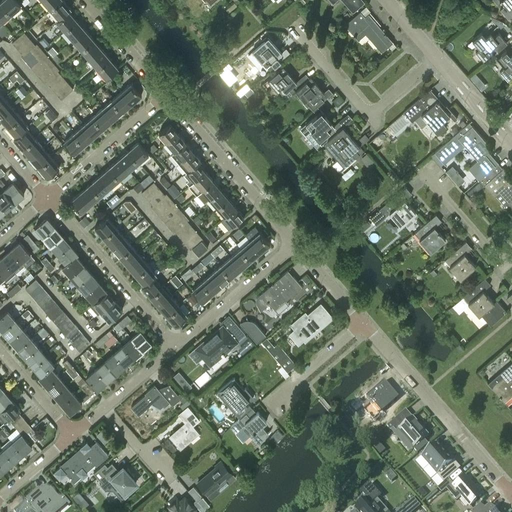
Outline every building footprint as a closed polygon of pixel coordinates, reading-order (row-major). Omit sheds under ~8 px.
[(11,14),(21,5),(15,0),(2,0),(1,2),(11,14)] [(42,0),(50,9),(60,0),(42,0)] [(68,10),(71,9),(63,0),(60,0),(50,9),(58,19),(68,10)] [(364,2),(362,0),(331,0),(333,1),(334,0),(343,0),(354,12),(364,2)] [(511,0),(492,0),(496,4),(501,0),(504,4),(500,8),(508,17),(511,14),(511,0)] [(0,20),(1,22),(11,14),(1,2),(0,2),(0,20)] [(76,20),(68,10),(58,19),(56,21),(64,30),(76,20)] [(368,13),(365,16),(360,11),(345,24),(358,40),(366,33),(382,52),(393,42),(368,13)] [(73,40),(85,29),(76,20),(64,30),(73,40)] [(81,49),(93,39),(85,29),(73,40),(81,49)] [(37,43),(35,45),(24,32),(12,42),(23,55),(22,57),(44,83),(46,81),(61,99),(73,88),(57,70),(59,69),(37,43)] [(490,33),(485,37),(481,32),(472,40),(480,49),(475,54),(483,63),(492,55),(489,50),(493,47),(497,51),(506,43),(498,33),(493,37),(490,33)] [(253,50),(248,54),(253,60),(256,57),(265,67),(266,66),(270,70),(285,57),(266,35),(262,39),(263,41),(253,50)] [(89,59),(101,48),(93,39),(81,49),(89,59)] [(97,68),(109,58),(101,48),(89,59),(97,68)] [(511,52),(509,55),(505,51),(496,59),(503,68),(499,72),(507,81),(511,77),(511,52)] [(106,78),(118,67),(109,58),(97,68),(106,78)] [(296,90),(300,86),(283,67),(268,80),(273,86),(272,87),(280,96),(281,95),(285,99),(296,90)] [(16,70),(8,77),(13,82),(17,79),(20,83),(24,79),(16,70)] [(317,106),(328,97),(311,77),(300,86),(296,90),(300,96),(299,97),(307,107),(309,106),(313,110),(317,106)] [(138,79),(132,84),(139,92),(144,87),(138,79)] [(249,81),(242,87),(244,92),(252,85),(249,81)] [(132,103),(141,95),(139,92),(132,84),(131,82),(121,91),(132,103)] [(446,105),(445,106),(430,89),(404,112),(412,122),(415,119),(422,127),(427,123),(437,135),(447,127),(442,122),(450,115),(454,120),(458,118),(446,105)] [(122,111),(132,103),(121,91),(112,99),(122,111)] [(0,116),(12,107),(3,97),(0,99),(0,116)] [(113,120),(122,111),(112,99),(102,107),(113,120)] [(317,106),(313,110),(316,114),(321,110),(317,106)] [(0,117),(8,127),(20,116),(12,107),(0,116),(0,117)] [(103,128),(113,120),(102,107),(92,116),(103,128)] [(326,107),(323,110),(334,124),(338,121),(326,107)] [(306,123),(300,129),(317,148),(322,143),(323,143),(327,139),(338,130),(342,126),(352,118),(347,113),(338,121),(334,124),(333,124),(321,110),(316,114),(306,123)] [(26,128),(28,126),(20,116),(8,127),(16,136),(26,128)] [(93,136),(103,128),(92,116),(83,124),(93,136)] [(469,122),(434,152),(444,163),(464,145),(477,160),(468,168),(478,180),(479,179),(492,168),(498,163),(488,151),(488,150),(489,149),(489,148),(489,147),(489,146),(488,145),(488,143),(487,142),(469,122)] [(166,142),(177,133),(169,123),(158,133),(166,142)] [(84,145),(93,136),(83,124),(73,133),(84,145)] [(364,142),(360,137),(356,141),(342,126),(338,130),(323,143),(322,143),(344,168),(364,150),(360,146),(364,142)] [(34,137),(26,128),(16,136),(14,138),(22,148),(34,137)] [(74,153),(84,145),(73,133),(64,141),(74,153)] [(174,151),(185,142),(177,133),(166,142),(173,151),(174,151)] [(30,157),(42,147),(34,137),(22,148),(30,157)] [(138,162),(148,154),(137,141),(128,150),(138,162)] [(178,162),(192,150),(185,142),(174,151),(173,151),(170,153),(178,162)] [(153,144),(149,147),(153,152),(157,148),(153,144)] [(39,167),(51,156),(42,147),(30,157),(39,167)] [(129,170),(138,162),(128,150),(118,158),(129,170)] [(197,162),(199,159),(192,150),(178,162),(186,171),(197,162)] [(371,158),(366,153),(362,157),(367,162),(371,158)] [(47,177),(59,166),(51,156),(39,167),(47,177)] [(119,179),(129,170),(118,158),(108,167),(119,179)] [(186,171),(183,174),(187,179),(185,181),(188,185),(194,180),(205,171),(197,162),(186,171)] [(109,187),(119,179),(108,167),(99,175),(109,187)] [(480,180),(467,192),(471,196),(484,185),(485,183),(494,194),(498,191),(499,192),(496,195),(505,206),(508,203),(511,199),(511,178),(503,168),(497,173),(492,168),(479,179),(480,180)] [(196,194),(212,180),(205,171),(194,180),(188,185),(196,194)] [(100,195),(109,187),(99,175),(89,183),(100,195)] [(159,179),(167,187),(170,184),(163,176),(159,179)] [(462,177),(456,182),(462,188),(468,184),(462,177)] [(209,198),(220,189),(212,180),(196,194),(204,203),(209,199),(209,198)] [(15,202),(24,194),(12,182),(3,189),(15,202)] [(165,193),(164,194),(153,182),(141,192),(152,205),(150,206),(173,232),(174,231),(190,248),(201,238),(186,220),(188,219),(165,193)] [(90,204),(100,195),(89,183),(80,192),(90,204)] [(405,200),(412,194),(406,187),(370,218),(376,225),(377,224),(390,213),(400,225),(416,212),(405,200)] [(0,203),(6,210),(15,202),(3,189),(0,192),(0,203)] [(217,208),(228,198),(220,189),(209,198),(209,199),(217,208)] [(81,212),(90,204),(80,192),(70,200),(81,212)] [(225,216),(236,207),(228,198),(217,208),(225,216)] [(232,225),(243,216),(236,207),(225,216),(232,225)] [(434,226),(441,220),(436,214),(415,232),(420,238),(419,239),(430,252),(446,239),(434,226)] [(196,215),(193,218),(198,224),(201,221),(196,215)] [(85,216),(79,222),(84,228),(90,222),(85,216)] [(102,237),(114,226),(106,216),(94,227),(102,237)] [(43,236),(55,226),(47,217),(35,227),(43,236)] [(50,245),(63,235),(55,226),(43,236),(48,243),(50,245)] [(111,246),(123,236),(114,226),(102,237),(111,246)] [(206,235),(212,242),(216,238),(210,231),(206,235)] [(260,252),(269,243),(259,231),(249,240),(260,252)] [(30,247),(35,243),(27,234),(23,238),(30,247)] [(58,254),(70,244),(63,235),(50,245),(58,254)] [(119,256),(131,245),(123,236),(111,246),(119,256)] [(198,255),(207,247),(200,239),(191,247),(198,255)] [(250,260),(260,252),(249,240),(240,248),(250,260)] [(21,261),(30,254),(19,241),(10,248),(21,261)] [(465,253),(472,247),(466,241),(445,259),(450,265),(449,266),(460,279),(476,266),(465,253)] [(34,251),(39,247),(35,243),(30,247),(34,251)] [(76,254),(78,252),(70,244),(58,254),(66,263),(76,254)] [(127,265),(139,255),(131,245),(119,256),(127,265)] [(24,265),(21,261),(10,248),(1,256),(12,269),(14,268),(17,272),(24,265)] [(240,268),(250,260),(240,248),(230,256),(240,268)] [(70,275),(84,263),(76,254),(66,263),(62,266),(70,275)] [(135,275),(147,264),(139,255),(127,265),(135,275)] [(12,269),(1,256),(0,257),(0,272),(3,277),(6,281),(16,273),(12,269)] [(46,265),(50,261),(45,256),(41,260),(46,265)] [(231,276),(240,268),(230,256),(221,264),(231,276)] [(50,270),(54,267),(50,261),(46,265),(50,270)] [(201,261),(194,267),(199,272),(205,266),(201,261)] [(78,284),(91,272),(84,263),(70,275),(78,284)] [(153,276),(155,274),(147,264),(135,275),(144,284),(153,276)] [(221,284),(231,276),(221,264),(211,273),(221,284)] [(275,309),(302,286),(288,270),(257,296),(255,299),(256,303),(260,310),(269,302),(275,309)] [(85,293),(99,281),(91,272),(78,284),(85,293)] [(212,293),(221,284),(211,273),(201,281),(212,293)] [(55,282),(58,280),(53,274),(50,277),(55,282)] [(150,296),(162,286),(153,276),(144,284),(141,286),(150,296)] [(483,289),(490,284),(485,277),(463,296),(469,302),(468,302),(479,315),(480,314),(490,325),(506,311),(496,300),(494,302),(483,289)] [(28,291),(39,283),(35,279),(25,287),(28,291)] [(93,302),(107,290),(99,281),(85,293),(93,302)] [(202,301),(212,293),(201,281),(192,289),(202,301)] [(16,291),(21,287),(18,283),(12,287),(16,291)] [(32,296),(43,287),(39,283),(28,291),(32,296)] [(158,306),(170,295),(162,286),(150,296),(158,306)] [(10,296),(16,291),(12,287),(7,292),(10,296)] [(36,300),(47,292),(43,287),(32,296),(36,300)] [(101,310),(114,299),(107,290),(93,302),(101,310)] [(40,305),(51,296),(47,292),(36,300),(40,305)] [(197,300),(192,294),(188,298),(193,304),(197,300)] [(166,315),(178,305),(170,295),(158,306),(166,315)] [(44,309),(54,301),(51,296),(40,305),(44,309)] [(108,319),(122,308),(114,299),(101,310),(108,319)] [(48,314),(59,305),(54,301),(44,309),(48,314)] [(295,328),(289,333),(298,344),(304,339),(305,340),(332,317),(321,303),(305,317),(303,314),(291,324),(295,328)] [(52,319),(63,310),(59,305),(48,314),(52,319)] [(174,325),(187,314),(178,305),(166,315),(174,325)] [(22,314),(25,318),(30,313),(27,309),(22,314)] [(0,328),(2,330),(14,319),(7,310),(0,316),(0,328)] [(56,323),(66,315),(63,310),(52,319),(56,323)] [(130,319),(127,315),(126,314),(117,322),(122,327),(130,319)] [(60,328),(70,319),(66,315),(56,323),(60,328)] [(246,317),(246,319),(247,321),(243,326),(240,322),(240,323),(256,342),(265,335),(265,334),(264,335),(263,334),(260,331),(253,327),(251,325),(248,321),(247,319),(246,317)] [(9,339),(22,328),(14,319),(2,330),(9,339)] [(64,332),(74,324),(70,319),(60,328),(64,332)] [(118,330),(122,327),(117,322),(113,325),(118,330)] [(245,334),(235,322),(226,331),(222,326),(204,343),(203,341),(189,354),(195,361),(202,355),(212,366),(227,354),(224,351),(245,334)] [(68,337),(78,328),(74,324),(64,332),(68,337)] [(17,348),(30,337),(22,328),(9,339),(17,348)] [(72,341),(82,333),(78,328),(68,337),(72,341)] [(142,350),(151,342),(140,329),(131,337),(142,350)] [(75,346),(86,337),(82,333),(72,341),(75,346)] [(104,342),(109,337),(105,333),(100,338),(104,342)] [(25,357),(37,346),(30,337),(17,348),(25,357)] [(79,351),(90,342),(86,337),(75,346),(79,351)] [(133,358),(142,350),(131,337),(122,345),(133,358)] [(98,347),(104,342),(100,338),(95,342),(98,347)] [(247,351),(254,345),(249,338),(241,345),(247,351)] [(283,359),(288,355),(278,343),(273,347),(276,351),(273,354),(279,362),(283,359)] [(458,343),(455,346),(460,352),(463,349),(458,343)] [(124,365),(133,358),(122,345),(113,352),(124,365)] [(32,366),(45,355),(37,346),(25,357),(32,366)] [(86,358),(91,353),(88,348),(82,353),(86,358)] [(115,373),(124,365),(113,352),(104,360),(115,373)] [(50,366),(53,364),(45,355),(32,366),(40,375),(50,366)] [(66,368),(71,364),(66,359),(62,363),(66,368)] [(106,381),(115,373),(104,360),(95,368),(106,381)] [(511,362),(488,383),(499,396),(498,396),(500,398),(503,401),(511,393),(511,394),(511,362)] [(71,373),(75,370),(71,364),(66,368),(71,373)] [(46,385),(58,375),(50,366),(40,375),(38,377),(46,385)] [(97,389),(106,381),(95,368),(86,376),(97,389)] [(54,394),(66,384),(58,375),(46,385),(54,394)] [(233,377),(217,391),(236,412),(234,414),(239,419),(251,407),(246,403),(252,398),(233,377)] [(82,387),(86,382),(82,378),(78,382),(82,387)] [(189,388),(183,381),(179,384),(185,392),(189,388)] [(89,396),(94,391),(86,382),(82,387),(87,393),(80,398),(83,402),(90,396),(89,396)] [(61,403),(74,393),(66,384),(54,394),(61,403)] [(160,409),(169,401),(154,384),(148,390),(149,391),(131,406),(139,415),(151,404),(160,409)] [(376,411),(393,396),(383,384),(362,403),(358,398),(350,405),(355,411),(360,406),(372,419),(378,414),(376,411)] [(0,409),(11,399),(3,390),(0,393),(0,409)] [(182,409),(189,403),(180,392),(171,400),(174,403),(180,399),(183,403),(180,406),(182,409)] [(69,412),(81,402),(74,393),(61,403),(69,412)] [(12,423),(21,415),(17,411),(20,409),(11,399),(0,409),(0,417),(4,423),(9,419),(12,423)] [(191,426),(199,419),(187,406),(178,413),(185,422),(170,436),(180,447),(197,432),(191,426)] [(252,408),(231,426),(235,432),(236,432),(241,427),(258,444),(258,443),(259,443),(267,433),(261,425),(265,421),(258,412),(256,413),(252,408)] [(15,427),(24,419),(21,415),(12,423),(15,427)] [(427,444),(423,440),(427,436),(411,418),(401,427),(394,419),(385,427),(389,431),(392,429),(401,439),(403,438),(416,453),(427,444)] [(19,431),(28,423),(24,419),(15,427),(17,428),(19,431)] [(23,435),(31,428),(28,423),(19,431),(21,433),(23,435)] [(17,428),(7,436),(22,453),(31,445),(30,444),(38,438),(33,433),(35,432),(31,428),(23,435),(21,433),(19,431),(17,428)] [(105,443),(111,438),(103,429),(97,434),(105,443)] [(269,439),(274,444),(283,435),(278,430),(269,439)] [(167,439),(162,443),(167,448),(171,445),(167,439)] [(13,461),(22,453),(11,441),(2,449),(13,461)] [(85,453),(80,447),(59,465),(60,466),(54,472),(59,478),(66,473),(74,482),(95,464),(96,466),(108,455),(96,441),(95,442),(96,443),(85,453)] [(373,441),(369,444),(374,449),(378,446),(373,441)] [(171,445),(167,448),(172,453),(176,450),(171,445)] [(430,449),(420,458),(436,476),(443,484),(447,480),(460,469),(453,461),(451,463),(435,445),(430,449)] [(0,464),(4,469),(13,461),(2,449),(0,450),(0,464)] [(238,461),(234,465),(239,471),(243,467),(238,461)] [(122,467),(119,470),(111,462),(106,467),(103,464),(93,472),(101,482),(99,483),(105,490),(113,490),(122,500),(128,495),(125,491),(136,482),(132,477),(134,475),(127,467),(125,470),(122,467)] [(215,488),(232,473),(222,462),(218,466),(217,465),(197,482),(211,498),(218,492),(215,488)] [(392,482),(396,478),(391,472),(386,476),(392,482)] [(443,484),(437,489),(441,494),(446,489),(456,501),(461,498),(468,507),(480,497),(463,477),(452,486),(447,480),(443,484)] [(37,490),(25,501),(34,511),(57,511),(68,503),(50,483),(43,489),(41,487),(37,490)] [(367,499),(354,510),(356,511),(385,511),(375,500),(379,496),(369,485),(360,492),(367,499)] [(197,501),(202,497),(192,486),(188,490),(196,500),(197,501)] [(420,489),(416,493),(422,499),(426,496),(420,489)] [(170,508),(166,511),(198,511),(197,509),(186,495),(180,500),(178,497),(168,506),(170,508)] [(75,497),(71,501),(74,505),(80,499),(77,496),(75,497)] [(207,503),(202,497),(197,501),(203,507),(207,503)] [(412,511),(419,506),(413,499),(398,511),(397,511),(412,511)] [(196,500),(193,502),(198,508),(201,506),(197,501),(196,500)] [(12,511),(34,511),(25,501),(12,511)]
